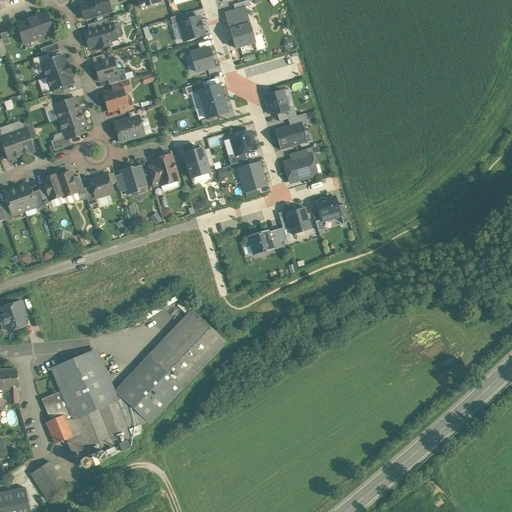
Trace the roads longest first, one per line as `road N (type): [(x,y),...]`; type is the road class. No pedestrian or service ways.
road 1 (residential): [(280,196),(0,287)]
road 2 (secondary): [(347,511),(511,368)]
road 3 (residential): [(207,0),(231,76),(248,88),(280,196)]
road 4 (residential): [(62,0),(99,149)]
road 5 (residential): [(0,352),(137,337)]
